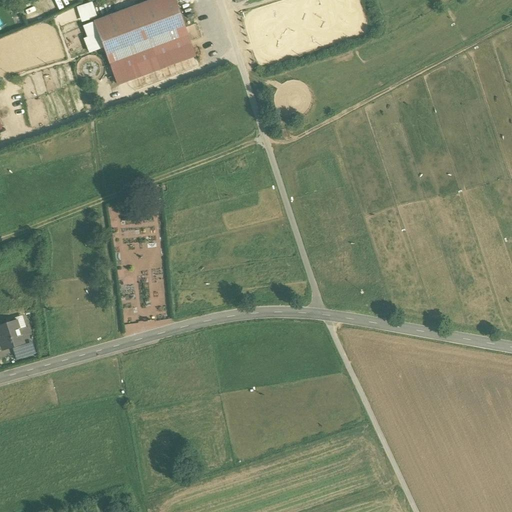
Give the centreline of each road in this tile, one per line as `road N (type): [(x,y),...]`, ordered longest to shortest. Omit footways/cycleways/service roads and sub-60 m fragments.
road 1 (track): [(415,511),(324,315),(219,0)]
road 2 (secondary): [(511,346),(324,315),(260,313),(0,378)]
road 3 (track): [(264,136),(0,240)]
road 4 (track): [(511,21),(269,152)]
road 5 (track): [(239,58),(0,147)]
